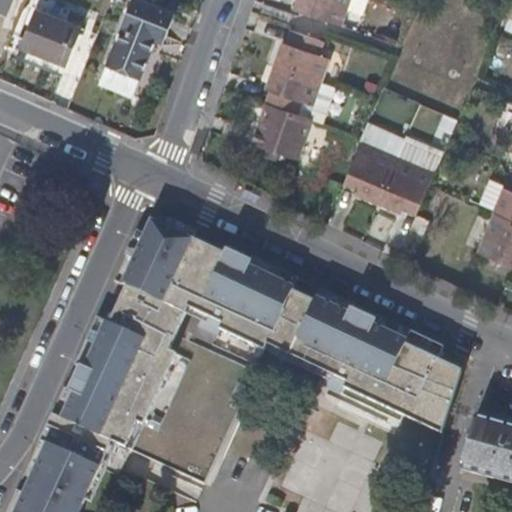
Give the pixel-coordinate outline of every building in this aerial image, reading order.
[(0,0),(0,9),(10,13),(15,0),(0,0)] [(157,44),(165,46),(176,15),(136,0),(131,0),(120,30),(122,30),(157,44)] [(300,0),(298,10),(329,21),(333,10),(346,14),(350,0),(300,0)] [(38,13),(24,48),(67,66),(81,30),(38,13)] [(319,53),(323,39),(291,27),(286,41),(281,40),(272,64),(322,81),(331,57),(319,53)] [(100,86),(135,100),(157,44),(122,30),(100,86)] [(269,90),(264,103),(298,113),(302,102),(313,106),(322,81),(272,64),(264,88),(269,90)] [(298,113),(264,103),(251,143),(298,159),(313,119),(298,113)] [(355,192),(379,202),(398,155),(374,145),(369,156),(357,150),(343,182),(356,188),(355,192)] [(404,208),(417,214),(429,183),(430,182),(418,177),(422,165),(398,155),(379,202),(402,212),(404,208)] [(495,212),(511,219),(511,185),(505,182),(493,210),(495,212)] [(511,265),(511,219),(495,212),(478,251),(511,265)] [(196,231),(193,230),(169,219),(160,238),(138,227),(127,253),(135,256),(124,281),(129,283),(128,284),(141,289),(124,326),(112,320),(107,318),(96,340),(88,337),(82,352),(77,363),(86,367),(89,368),(79,391),(75,390),(65,415),(60,418),(50,441),(27,492),(20,488),(8,511),(82,511),(101,466),(114,472),(129,441),(132,442),(149,407),(179,347),(171,344),(191,302),(212,312),(209,319),(268,346),(270,340),(282,346),(349,377),(346,384),(444,431),(464,369),(439,356),(444,348),(411,333),(409,337),(375,321),(363,315),(361,320),(350,315),(354,306),(321,290),(316,301),(312,310),(296,303),(290,300),(294,291),(296,286),(249,266),(249,267),(239,263),(241,258),(227,252),(194,237),(196,231)] [(229,247),(227,252),(241,258),(251,263),(253,258),(240,253),(229,247)] [(251,263),(241,258),(239,263),(249,267),(249,266),(251,263)] [(141,289),(128,284),(112,320),(124,326),(141,289)] [(296,303),(299,293),(294,291),(290,300),(296,303)] [(316,301),(299,293),(296,303),(312,310),(316,301)] [(365,311),(354,306),(350,315),(361,320),(363,315),(365,311)] [(365,311),(363,315),(375,321),(377,317),(365,311)] [(89,368),(86,367),(75,390),(79,391),(89,368)] [(66,386),(55,411),(65,415),(75,390),(66,386)] [(511,423),(478,414),(463,470),(511,483),(511,423)] [(50,441),(60,418),(53,415),(48,425),(43,437),(50,441)] [(358,437),(357,511),(375,511),(376,437),(358,437)]
